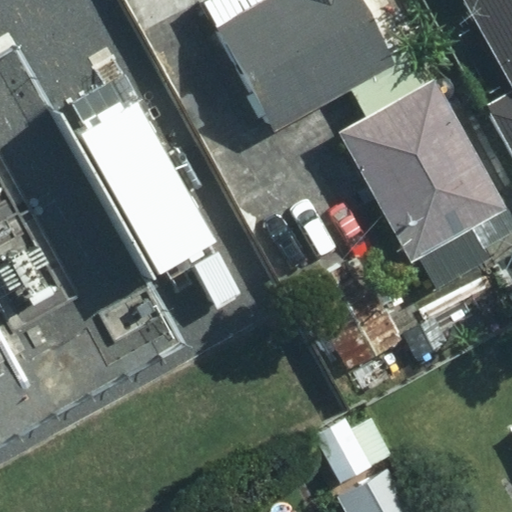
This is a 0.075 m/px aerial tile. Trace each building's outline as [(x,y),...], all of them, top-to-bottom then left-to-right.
[(194,0),(266,131),(346,88),(340,77),(380,56),(357,15),(364,11),(357,0),(194,0)] [(511,0),(456,0),(507,91),(478,107),(511,168),(511,0)] [(402,44),(380,56),(340,77),(346,88),(362,117),(333,132),(402,260),(497,209),(427,80),(423,82),(402,44)] [(345,443),(330,418),(297,438),(329,491),(386,456),(369,429),(345,443)] [(405,511),(381,469),(333,496),(342,511),(405,511)]
